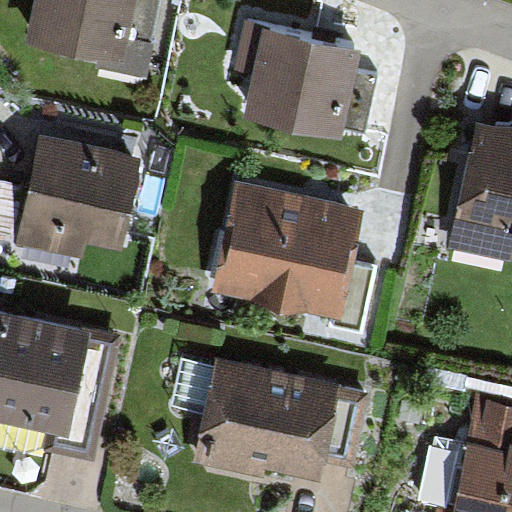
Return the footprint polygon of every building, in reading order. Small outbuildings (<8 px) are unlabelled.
[(31,0),(22,39),(108,58),(112,42),(121,0),(31,0)] [(154,0),(121,0),(112,42),(143,49),(154,0)] [(349,48),(255,26),(236,108),(330,130),(331,126),(344,71),(349,48)] [(376,78),(344,71),(331,126),(363,133),(376,78)] [(511,250),(511,138),(473,130),(450,237),(511,250)] [(124,159),(34,139),(14,228),(104,248),(124,159)] [(346,211),(229,185),(207,281),(324,307),(335,260),(346,211)] [(373,269),(335,260),(324,307),(319,328),(358,336),(373,269)] [(3,303),(0,316),(0,402),(44,413),(39,437),(85,447),(112,327),(3,303)] [(328,387),(209,363),(190,453),(309,477),(315,450),(328,387)] [(357,393),(328,387),(315,450),(344,456),(357,393)] [(511,511),(511,409),(468,401),(444,511),(511,511)]
